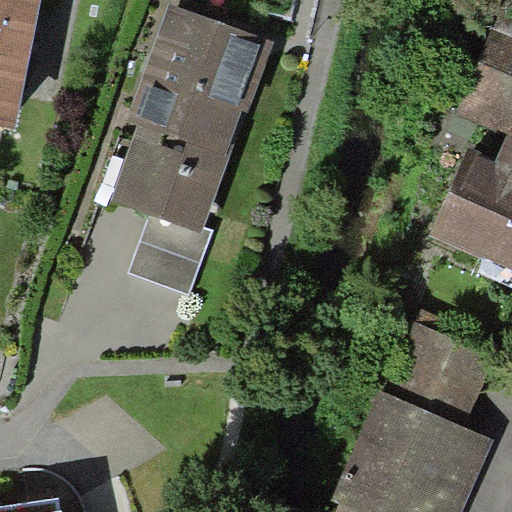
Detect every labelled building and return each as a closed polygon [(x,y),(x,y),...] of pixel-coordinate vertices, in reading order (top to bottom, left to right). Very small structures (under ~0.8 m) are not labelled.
[(24,54),(34,0),(0,0),(0,128),(8,131),(24,54)] [(511,0),(509,0),(460,112),(511,134),(511,0)] [(206,230),(264,41),(182,15),(123,204),(149,212),(206,230)] [(435,238),(511,268),(511,138),(506,137),(496,163),(469,153),(435,238)] [(377,511),(451,511),(507,358),(408,323),(345,500),(377,511)]
